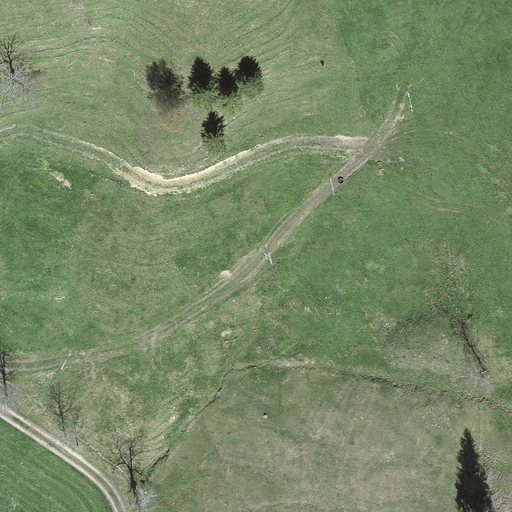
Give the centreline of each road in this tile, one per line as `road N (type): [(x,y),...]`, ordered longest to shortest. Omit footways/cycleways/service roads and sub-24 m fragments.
road 1 (track): [(0,135),(61,141),(149,181),(178,184),(271,146),(352,153)]
road 2 (track): [(0,409),(97,474),(122,511)]
